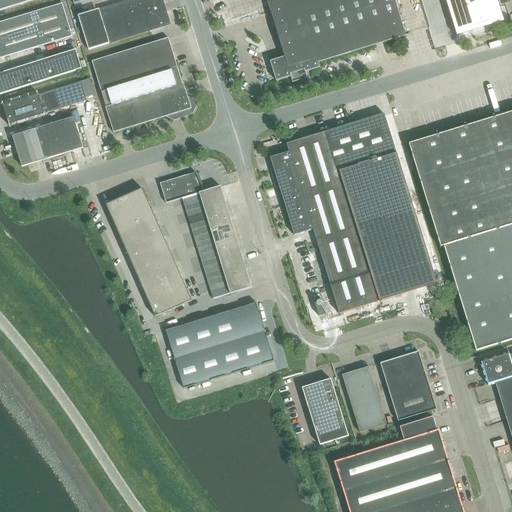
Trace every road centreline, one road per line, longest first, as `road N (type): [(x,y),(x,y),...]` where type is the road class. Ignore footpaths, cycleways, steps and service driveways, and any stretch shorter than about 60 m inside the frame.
road 1 (unclassified): [(496,511),(434,331),(404,322),(332,344),(299,334),(231,130)]
road 2 (unclassified): [(231,130),(511,44)]
road 3 (unknown): [(90,173),(150,315),(161,319),(279,284)]
road 4 (tertiary): [(140,511),(0,320)]
road 5 (unclassified): [(11,188),(35,190),(231,130)]
road 6 (unclassified): [(231,130),(191,0)]
